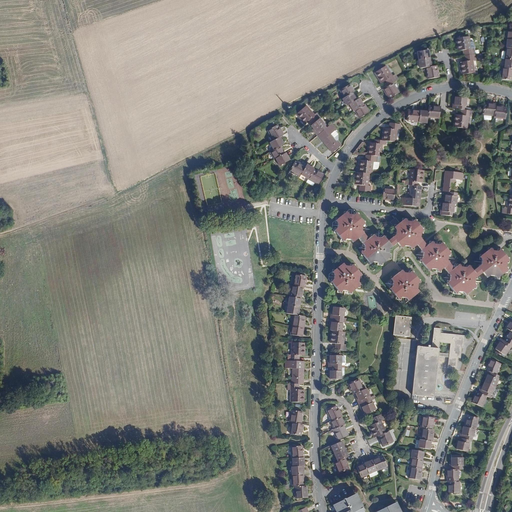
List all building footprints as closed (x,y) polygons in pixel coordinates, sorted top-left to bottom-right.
[(455,38),(457,50),(462,50),(463,55),(474,54),(473,48),(470,48),(468,36),(455,38)] [(416,52),(418,60),(429,58),(428,50),(416,52)] [(459,62),(461,74),(474,72),(472,60),(475,60),(474,54),(463,55),(464,61),(459,62)] [(418,60),(419,68),(425,67),(430,66),(429,58),(418,60)] [(374,73),(380,83),(385,80),(388,85),(392,83),(397,79),(394,74),(391,76),(385,66),(374,73)] [(425,67),(427,79),(438,77),(437,69),(436,69),(435,66),(430,66),(425,67)] [(502,67),(501,79),(511,80),(511,77),(511,68),(504,68),(502,67)] [(382,89),(387,96),(388,95),(390,98),(398,92),(392,83),(388,85),(382,89)] [(339,90),(344,97),(351,93),(353,92),(349,84),(339,90)] [(344,97),(342,98),(346,105),(349,104),(355,100),(351,93),(344,97)] [(455,97),(454,105),(453,105),(452,108),(460,109),(464,110),(466,98),(455,97)] [(349,104),(353,111),(354,110),(363,105),(358,98),(355,100),(349,104)] [(483,104),(482,112),(482,114),(493,115),(494,106),(495,104),(486,103),(486,104),(483,104)] [(354,110),(359,117),(368,112),(364,104),(363,105),(354,110)] [(295,113),(303,123),(307,120),(311,124),(319,118),(320,117),(316,112),(313,114),(305,105),(295,113)] [(427,112),(427,117),(438,118),(440,107),(432,106),(432,107),(428,107),(427,112)] [(494,106),(493,115),(493,118),(505,119),(506,108),(502,108),(502,107),(494,106)] [(455,115),(453,127),(466,129),(468,116),(471,117),(472,111),(464,110),(460,109),(460,115),(455,115)] [(407,110),(406,121),(418,122),(419,111),(411,110),(411,111),(407,110)] [(419,111),(418,122),(426,123),(427,117),(427,112),(419,111)] [(310,125),(315,131),(314,132),(317,135),(326,127),(319,118),(311,124),(310,125)] [(317,135),(322,141),(321,141),(331,153),(341,145),(337,140),(336,141),(330,134),(336,128),(331,122),(326,127),(317,135)] [(383,128),(382,140),(385,141),(395,142),(396,130),(399,130),(400,124),(389,123),(388,129),(383,128)] [(267,130),(273,140),(279,136),(283,134),(279,127),(278,127),(277,124),(267,130)] [(273,140),(269,142),(273,149),(280,146),(283,144),(279,136),(273,140)] [(369,143),(367,155),(376,156),(379,156),(381,144),(384,145),(385,141),(382,140),(374,140),(374,143),(369,143)] [(270,151),(274,158),(275,158),(284,153),(280,146),(273,149),(270,151)] [(275,158),(279,165),(289,159),(285,152),(284,153),(275,158)] [(359,160),(358,173),(371,174),(372,162),(375,162),(376,156),(367,155),(365,155),(364,161),(359,160)] [(288,171),(299,177),(300,174),(304,167),(297,162),(297,163),(294,162),(288,171)] [(304,167),(300,174),(307,179),(312,169),(313,168),(306,164),(304,167)] [(312,169),(307,179),(317,184),(323,174),(316,170),(315,171),(312,169)] [(410,169),(409,180),(405,180),(405,185),(409,185),(415,186),(416,182),(421,183),(423,171),(410,169)] [(443,179),(442,191),(444,192),(454,193),(455,189),(453,189),(454,180),(462,181),(463,173),(445,171),(444,178),(443,179)] [(358,173),(356,185),(362,185),(361,191),(372,193),(372,186),(369,186),(371,174),(358,173)] [(410,189),(409,198),(401,197),(400,205),(418,207),(418,199),(419,199),(421,186),(415,186),(409,185),(409,189),(410,189)] [(383,188),(382,196),(381,199),(385,199),(385,200),(393,201),(394,190),(383,188)] [(445,196),(444,204),(453,205),(455,205),(456,193),(454,193),(444,192),(444,195),(445,196)] [(504,208),(503,214),(511,214),(511,196),(508,196),(507,208),(504,208)] [(442,203),(441,211),(440,211),(440,215),(452,216),(453,205),(444,204),(442,203)] [(334,221),(337,224),(336,227),(349,225),(344,213),(334,221)] [(349,225),(354,241),(357,239),(362,246),(388,241),(388,240),(385,241),(382,237),(379,239),(375,238),(372,235),(366,240),(360,232),(361,227),(364,225),(355,213),(351,216),(347,215),(345,213),(344,213),(349,225)] [(395,217),(389,222),(393,226),(398,220),(395,217)] [(402,222),(398,233),(398,238),(399,247),(401,249),(403,247),(404,247),(402,234),(403,231),(406,222),(404,220),(402,222)] [(403,231),(402,234),(404,247),(408,248),(410,250),(421,241),(419,238),(420,233),(422,232),(414,221),(411,223),(406,222),(403,231)] [(393,228),(395,231),(394,236),(388,240),(398,238),(398,233),(402,222),(393,228)] [(333,231),(342,242),(345,239),(349,240),(351,243),(354,241),(349,225),(336,227),(336,228),(333,231)] [(361,254),(369,265),(372,262),(376,263),(378,266),(390,257),(387,254),(388,250),(396,243),(399,247),(398,238),(388,240),(388,241),(362,246),(363,247),(363,252),(361,254)] [(446,284),(451,291),(454,295),(456,293),(462,294),(464,297),(475,288),(473,285),(473,279),(481,274),(485,279),(488,277),(493,278),(495,280),(506,272),(504,269),(505,264),(507,262),(499,252),(497,253),(491,253),(489,250),(478,258),(480,261),(479,267),(472,272),(467,267),(464,269),(459,268),(457,266),(452,270),(446,262),(447,257),(449,255),(440,244),(438,246),(433,245),(427,250),(425,247),(420,251),(422,254),(421,259),(418,261),(427,272),(430,270),(435,270),(437,273),(442,269),(448,277),(448,283),(446,284)] [(330,282),(339,293),(341,291),(346,292),(348,294),(359,286),(357,283),(358,278),(360,276),(352,265),(349,267),(344,266),(342,264),(331,272),(333,275),(332,280),(330,282)] [(390,279),(392,282),(391,287),(389,289),(397,300),(400,298),(404,298),(407,301),(418,293),(416,290),(416,285),(419,283),(410,272),(408,274),(403,274),(401,271),(390,279)] [(295,274),(292,285),(303,287),(304,288),(305,279),(304,279),(305,276),(295,274)] [(292,285),(289,297),(300,299),(301,295),(303,287),(292,285)] [(289,297),(287,305),(298,307),(300,299),(289,297)] [(287,305),(286,313),(293,315),(296,315),(298,307),(287,305)] [(333,307),(332,314),(331,314),(330,318),(343,320),(344,308),(333,307)] [(395,314),(393,333),(409,335),(411,316),(395,314)] [(293,315),(291,327),(303,328),(304,320),(303,320),(303,317),(296,315),(293,315)] [(330,318),(330,322),(331,322),(330,330),(331,330),(341,331),(343,320),(330,318)] [(511,324),(508,322),(505,329),(504,328),(502,332),(507,335),(511,337),(511,336),(511,324)] [(291,327),(290,334),(301,336),(303,328),(291,327)] [(422,343),(419,343),(419,347),(417,347),(416,348),(416,352),(413,372),(410,395),(415,396),(419,397),(432,398),(433,392),(438,357),(449,358),(447,369),(457,370),(458,359),(460,359),(461,352),(462,348),(464,348),(464,342),(465,337),(444,334),(441,334),(441,329),(434,328),(433,336),(432,346),(432,348),(424,347),(422,347),(422,343)] [(331,330),(330,343),(335,343),(334,349),(345,350),(346,344),(343,344),(344,332),(341,331),(331,330)] [(504,343),(503,346),(510,349),(511,350),(511,349),(511,337),(507,335),(503,342),(504,343)] [(291,342),(290,354),(287,354),(287,360),(298,361),(299,354),(304,355),(304,342),(291,342)] [(497,353),(496,356),(505,360),(510,349),(503,346),(500,344),(496,352),(497,353)] [(330,355),(330,363),(328,363),(328,367),(341,367),(341,355),(330,355)] [(292,368),(292,377),(291,377),(291,383),(299,384),(302,384),(303,369),(302,369),(303,361),(298,361),(287,360),(284,360),(284,368),(292,368)] [(488,363),(486,370),(487,371),(485,375),(487,375),(495,378),(499,367),(488,363)] [(328,367),(328,371),(329,371),(329,379),(340,379),(341,367),(328,367)] [(485,379),(487,379),(484,386),(494,389),(498,379),(495,378),(487,375),(485,379)] [(348,384),(351,390),(353,394),(355,393),(363,390),(358,379),(348,384)] [(290,390),(290,401),(303,402),(303,390),(299,390),(299,384),(291,383),(287,383),(287,390),(290,390)] [(484,386),(481,394),(480,393),(479,397),(487,400),(490,401),(494,389),(484,386)] [(355,393),(358,401),(357,401),(359,404),(370,400),(365,389),(363,390),(355,393)] [(475,399),(472,407),(483,411),(487,400),(479,397),(477,396),(476,400),(475,399)] [(359,404),(360,408),(361,407),(365,415),(375,410),(370,400),(359,404)] [(326,410),(331,421),(340,417),(341,416),(338,409),(337,409),(335,406),(326,410)] [(291,410),(288,421),(291,422),(300,423),(302,412),(291,410)] [(368,426),(373,438),(378,436),(385,432),(380,421),(383,419),(381,415),(370,419),(373,424),(368,426)] [(330,422),(333,429),(343,425),(344,425),(340,417),(331,421),(330,422)] [(422,417),(420,428),(423,429),(430,430),(431,427),(432,427),(433,419),(422,417)] [(466,421),(464,429),(474,431),(475,431),(478,420),(467,418),(466,421)] [(291,422),(289,434),(298,435),(299,432),(301,432),(302,424),(300,423),(291,422)] [(332,430),(337,440),(339,439),(347,436),(343,425),(333,429),(332,430)] [(423,429),(421,440),(431,442),(432,442),(433,434),(432,434),(432,430),(430,430),(423,429)] [(463,429),(462,437),(461,437),(460,440),(471,442),(472,443),(474,431),(464,429),(463,429)] [(378,439),(382,447),(392,442),(388,431),(385,432),(378,436),(379,439),(378,439)] [(420,440),(418,448),(429,450),(431,442),(421,440),(420,440)] [(459,444),(457,452),(468,454),(471,442),(460,440),(458,440),(458,444),(459,444)] [(338,442),(330,446),(334,454),(344,449),(340,441),(338,442)] [(291,446),(291,458),(303,457),(302,449),(301,449),(301,445),(291,446)] [(334,454),(337,461),(344,458),(347,456),(344,449),(334,454)] [(423,453),(412,451),(410,459),(411,459),(421,461),(423,453)] [(291,458),(292,466),(302,465),(303,465),(303,457),(291,458)] [(371,461),(376,471),(386,466),(382,457),(379,458),(379,457),(371,461)] [(333,463),(338,474),(348,470),(346,466),(347,465),(344,458),(337,461),(333,463)] [(411,459),(409,467),(411,467),(421,469),(422,461),(421,461),(411,459)] [(451,459),(452,466),(450,467),(450,471),(458,471),(463,471),(462,459),(451,459)] [(363,464),(368,474),(376,471),(371,461),(363,464)] [(356,467),(360,478),(368,474),(363,464),(356,467)] [(291,466),(291,474),(303,474),(302,465),(292,466),(291,466)] [(411,467),(409,478),(419,480),(421,472),(420,472),(421,469),(411,467)] [(448,479),(448,483),(449,483),(458,482),(458,471),(450,471),(447,472),(447,479),(448,479)] [(291,474),(292,486),(294,486),(302,486),(302,482),(303,482),(303,474),(291,474)] [(449,483),(449,487),(448,487),(448,495),(459,494),(459,482),(458,482),(449,483)] [(294,486),(295,498),(306,497),(306,486),(302,486),(294,486)] [(333,504),(337,511),(363,511),(354,494),(333,504)] [(375,511),(399,511),(395,503),(375,511)]
